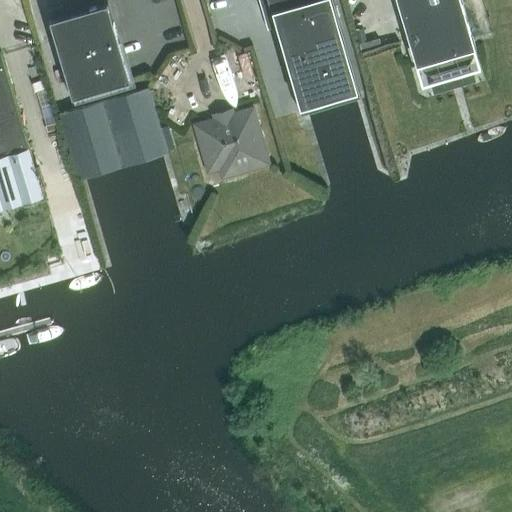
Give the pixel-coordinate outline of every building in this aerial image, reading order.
[(360,94),(333,0),(268,0),(270,7),(262,10),(267,27),(275,24),(301,112),(307,110),(330,103),(354,96),(360,94)] [(474,46),(460,0),(397,0),(408,38),(412,37),(422,70),(432,75),(467,65),(473,55),(470,47),(474,46)] [(72,96),(130,79),(107,2),(49,19),(72,96)] [(362,27),(355,29),(358,42),(366,40),(362,27)] [(0,195),(40,184),(0,49),(0,195)] [(103,99),(123,165),(143,159),(163,153),(167,151),(148,86),(103,99)] [(59,112),(78,178),(84,176),(103,170),(123,165),(103,99),(59,112)] [(217,152),(223,174),(266,161),(251,109),(197,125),(201,139),(199,142),(202,154),(206,156),(217,152)] [(56,128),(55,122),(45,125),(47,131),(56,128)]
